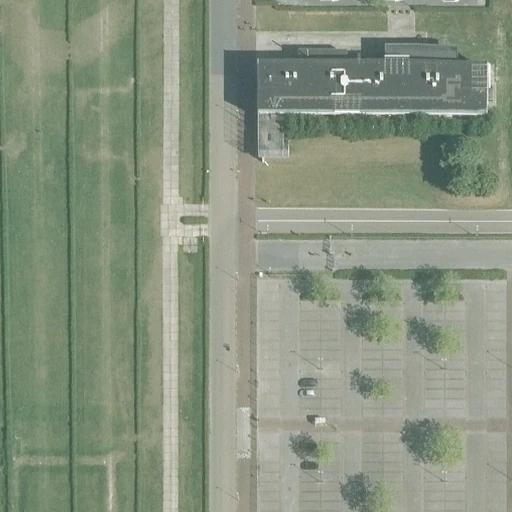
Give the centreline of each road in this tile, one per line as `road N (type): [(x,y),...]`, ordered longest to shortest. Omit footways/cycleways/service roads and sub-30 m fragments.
road 1 (unclassified): [(221,511),(222,220)]
road 2 (unclassified): [(222,220),(511,221)]
road 3 (unclassified): [(222,220),(222,0)]
